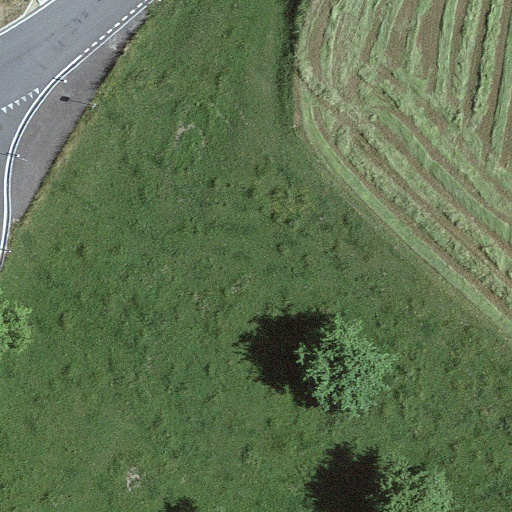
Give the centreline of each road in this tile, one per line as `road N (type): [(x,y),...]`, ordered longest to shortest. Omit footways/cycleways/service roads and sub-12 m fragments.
road 1 (tertiary): [(0,221),(126,0)]
road 2 (tertiary): [(0,76),(116,0)]
